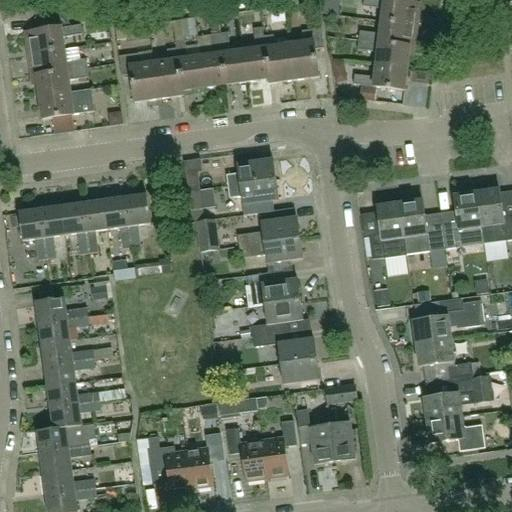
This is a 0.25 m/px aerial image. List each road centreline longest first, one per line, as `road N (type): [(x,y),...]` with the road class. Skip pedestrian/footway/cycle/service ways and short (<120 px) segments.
road 1 (unclassified): [(395,511),(378,386),(341,284),(321,127)]
road 2 (unclassified): [(1,167),(321,127)]
road 3 (unclassified): [(321,127),(499,122)]
